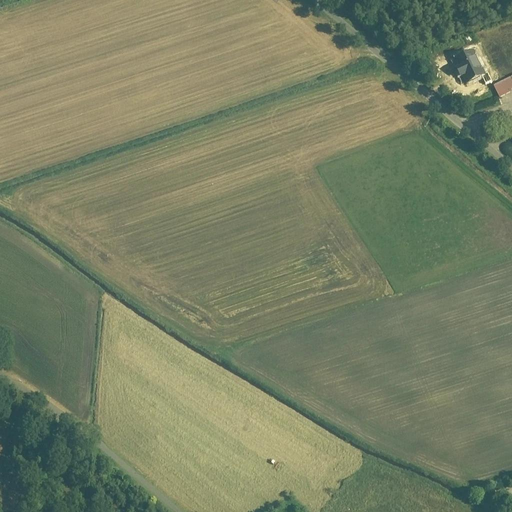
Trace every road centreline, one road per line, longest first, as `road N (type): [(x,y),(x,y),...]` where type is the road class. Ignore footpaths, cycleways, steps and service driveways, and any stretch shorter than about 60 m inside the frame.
road 1 (unclassified): [(317,0),(511,164)]
road 2 (track): [(0,376),(174,511)]
